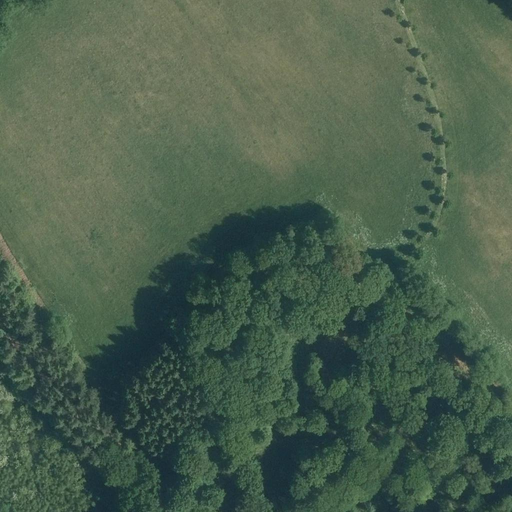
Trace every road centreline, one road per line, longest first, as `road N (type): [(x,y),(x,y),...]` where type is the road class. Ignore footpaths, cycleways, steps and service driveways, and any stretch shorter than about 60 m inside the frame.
road 1 (track): [(380,448),(313,346),(365,301),(380,273),(418,245),(443,199),(436,116),(396,0)]
road 2 (track): [(290,511),(375,448),(436,511)]
